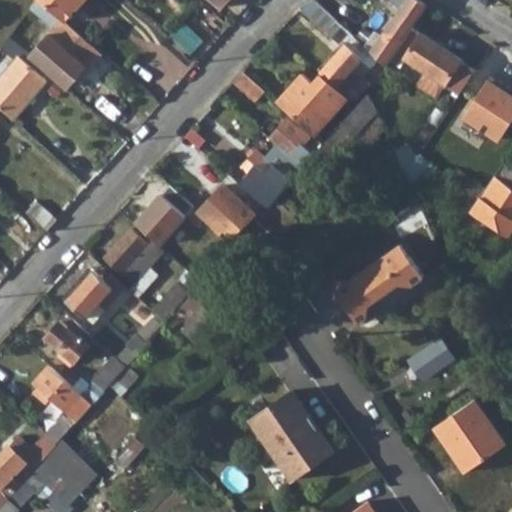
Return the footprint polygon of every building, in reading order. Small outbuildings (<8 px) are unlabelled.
[(43,0),(67,20),(79,7),(77,5),(80,0),(43,0)] [(214,0),(223,8),(230,0),(214,0)] [(315,0),(310,0),(301,9),(342,44),(320,69),(322,71),(352,97),(356,101),(372,83),(363,75),(380,56),(372,49),(364,42),(355,34),(318,2),(315,0)] [(347,0),(319,0),(318,2),(355,34),(364,24),(350,12),(355,6),(347,0)] [(401,7),(372,49),(380,56),(389,65),(397,52),(414,28),(429,5),(420,0),(395,0),(394,2),(401,7)] [(355,6),(350,12),(364,24),(370,17),(355,6)] [(414,28),(397,52),(432,75),(423,88),(436,97),(446,84),(459,93),(476,69),(414,28)] [(50,35),(32,55),(70,88),(87,67),(62,46),(50,35)] [(19,55),(0,76),(0,105),(1,106),(14,118),(48,81),(19,55)] [(246,70),(237,79),(259,98),(268,90),(246,70)] [(304,70),(278,98),(318,134),(352,97),(322,71),(314,79),(304,70)] [(511,91),(482,72),(467,95),(477,102),(473,108),(480,112),(484,106),(493,113),(498,106),(505,110),(507,108),(511,111),(511,91)] [(327,142),(321,148),(337,162),(357,140),(355,137),(379,111),(370,93),(360,104),(327,142)] [(289,116),(272,137),(288,152),(305,166),(317,154),(307,144),(313,137),(289,116)] [(250,173),(241,183),(269,207),(281,193),(305,166),(288,152),(280,161),(287,167),(284,172),(258,149),(243,166),(250,173)] [(511,162),(506,159),(480,198),(511,219),(511,162)] [(385,195),(397,218),(399,216),(420,201),(409,177),(391,187),(393,192),(385,195)] [(224,183),(199,211),(231,242),(257,213),(224,183)] [(170,184),(134,224),(152,240),(161,248),(195,208),(170,184)] [(254,271),(305,215),(281,193),(269,207),(230,250),(254,271)] [(38,199),(28,209),(50,228),(58,218),(38,199)] [(511,221),(478,199),(471,210),(511,237),(511,235),(511,221)] [(420,201),(399,216),(410,235),(430,224),(421,203),(420,201)] [(161,248),(152,240),(150,241),(133,225),(105,256),(137,285),(139,284),(148,292),(163,275),(154,267),(167,253),(161,248)] [(349,280),(337,289),(363,325),(428,279),(402,243),(349,280)] [(130,286),(114,272),(108,280),(95,268),(68,298),(89,317),(101,304),(108,310),(130,286)] [(186,270),(154,308),(168,320),(175,312),(201,283),(186,270)] [(201,283),(175,312),(187,322),(218,287),(207,277),(201,283)] [(129,365),(75,317),(69,324),(62,317),(46,335),(77,364),(94,346),(110,360),(99,372),(93,366),(76,384),(96,402),(112,384),(129,365)] [(442,338),(410,360),(424,380),(457,358),(442,338)] [(64,412),(45,431),(58,444),(63,438),(96,402),(76,384),(51,362),(35,379),(41,384),(34,392),(48,404),(55,397),(68,408),(73,412),(69,416),(64,412)] [(292,389),(250,417),(293,478),(323,457),(326,438),(318,426),(313,430),(304,418),(309,414),(292,389)] [(444,436),(468,471),(508,444),(477,398),(455,414),(462,424),(444,436)] [(438,426),(444,436),(462,424),(455,414),(438,426)] [(119,455),(130,465),(148,445),(137,436),(119,455)] [(43,462),(0,509),(0,511),(21,511),(38,494),(57,511),(72,511),(76,509),(69,502),(86,486),(83,483),(95,471),(63,438),(58,444),(56,447),(43,462)] [(46,439),(33,453),(43,462),(56,447),(46,439)] [(0,509),(43,462),(33,453),(27,459),(12,444),(0,455),(0,509)] [(350,511),(375,511),(367,500),(350,511)]
